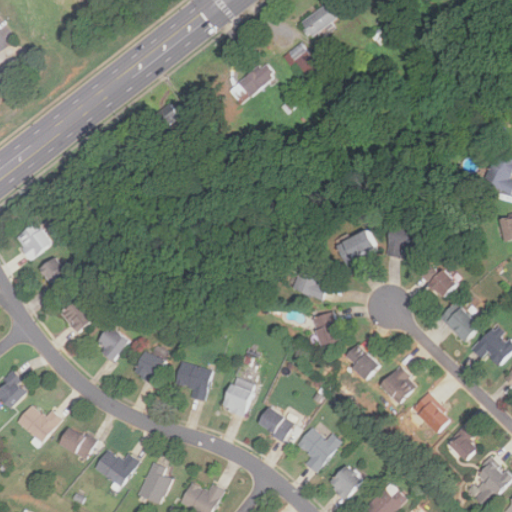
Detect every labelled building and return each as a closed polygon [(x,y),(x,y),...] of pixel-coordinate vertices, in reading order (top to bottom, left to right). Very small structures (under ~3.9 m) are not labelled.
[(342,16),(331,1),(302,21),(313,36),(342,16)] [(319,66),(302,43),(289,53),(307,76),(319,66)] [(243,104),(277,75),(265,61),(231,90),(236,96),(236,97),(243,104)] [(511,195),(511,179),(511,176),(511,158),(498,152),(484,182),(511,195)] [(511,215),(500,218),(505,242),(511,240),(511,215)] [(32,261),(54,244),(38,222),(16,238),(32,261)] [(403,249),(420,250),(420,227),(391,226),(390,256),(402,257),(403,249)] [(380,249),(369,229),(339,245),(351,266),(380,249)] [(40,270),(61,294),(77,280),(56,256),(40,270)] [(329,286),(321,284),(328,265),(306,257),(294,289),(324,300),(329,286)] [(435,262),(422,274),(444,298),(458,286),(435,262)] [(96,321),(79,299),(62,312),(79,334),(96,321)] [(441,317),(467,342),(482,327),(457,301),(441,317)] [(315,316),(322,347),(342,342),(336,312),(315,316)] [(488,354),(501,367),(511,356),(511,338),(498,324),(473,349),(483,359),(488,354)] [(106,352),(115,360),(129,340),(110,326),(97,343),(107,350),(106,352)] [(343,359),(366,382),(381,366),(359,344),(343,359)] [(134,372),(155,384),(168,362),(147,350),(134,372)] [(194,387),(192,397),(206,401),(214,369),(182,362),(177,383),(194,387)] [(420,385),(401,366),(381,386),(400,405),(420,385)] [(32,391),(17,372),(0,385),(0,395),(10,408),(32,391)] [(246,416),(255,391),(230,383),(222,408),(246,416)] [(453,419),(428,394),(414,409),(438,434),(453,419)] [(42,442),(63,420),(52,409),(45,416),(33,404),(18,420),(42,442)] [(296,422),(269,406),(258,424),(284,440),(296,422)] [(59,443),(87,459),(97,440),(70,424),(59,443)] [(333,433),(327,440),(313,427),(299,443),(313,456),(307,463),(317,472),(343,442),(333,433)] [(449,444),(467,461),(483,445),(465,427),(449,444)] [(129,452),(123,459),(110,449),(96,466),(122,486),(141,462),(129,452)] [(475,497),(489,508),(511,479),(511,475),(492,459),(479,476),(486,482),(475,497)] [(174,479),(165,474),(168,469),(155,462),(139,493),(161,504),(174,479)] [(346,499),(364,480),(348,464),(329,483),(346,499)] [(213,483),(209,491),(194,482),(181,501),(198,511),(213,511),(226,491),(213,483)] [(362,511),(396,511),(408,500),(391,483),(362,511)]
